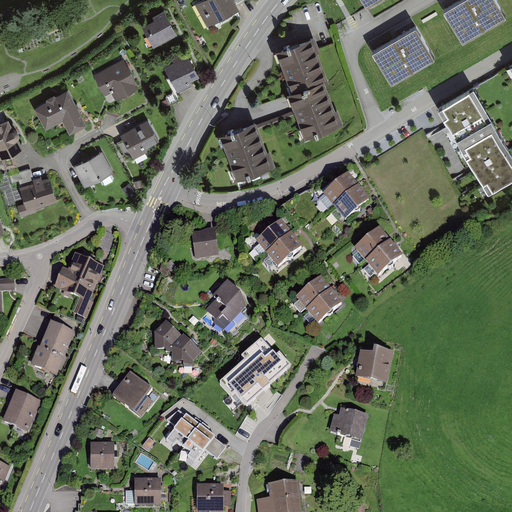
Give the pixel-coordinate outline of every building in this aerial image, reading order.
[(240,0),(208,0),(199,5),(211,28),(246,10),(240,0)] [(380,0),(362,0),(368,8),(380,0)] [(493,0),(469,0),(444,15),(463,47),(506,21),(493,0)] [(161,21),(150,26),(160,47),(184,35),(172,10),(158,17),(161,21)] [(416,31),(373,57),(391,88),(435,62),(416,31)] [(315,40),(276,54),(292,96),(325,85),(328,83),(318,55),(320,54),(315,40)] [(196,55),(172,67),(184,93),(209,81),(196,55)] [(129,61),(101,74),(110,95),(119,92),(123,100),(143,91),(129,61)] [(325,85),(292,96),(288,98),(304,142),(344,128),(338,111),(335,112),(325,85)] [(76,89),(39,107),(50,130),(68,121),(75,134),(94,125),(76,89)] [(511,157),(474,93),(439,114),(448,129),(472,169),(488,197),(511,183),(511,157)] [(154,118),(126,132),(139,158),(154,150),(150,143),(163,136),(154,118)] [(0,124),(0,153),(2,153),(5,161),(29,151),(15,119),(0,124)] [(256,125),(220,138),(237,183),(275,169),(269,153),(267,154),(256,125)] [(109,153),(78,168),(89,189),(119,174),(109,153)] [(62,199),(53,175),(37,181),(32,169),(12,177),(15,184),(22,181),(30,202),(21,205),(26,219),(43,212),(41,207),(62,199)] [(340,207),(364,188),(354,176),(330,195),(340,207)] [(375,202),(364,188),(340,207),(352,221),(364,211),(375,202)] [(0,201),(0,236),(12,231),(0,201)] [(298,235),(289,223),(264,242),(273,255),(298,235)] [(222,254),(218,227),(195,231),(199,257),(222,254)] [(397,245),(386,231),(363,251),(373,264),(397,245)] [(298,235),(273,255),(284,268),(309,249),(298,235)] [(407,257),(397,245),(373,264),(383,276),(407,257)] [(90,318),(109,266),(79,255),(72,272),(67,270),(60,289),(83,298),(77,313),(90,318)] [(12,279),(0,280),(0,315),(6,315),(4,292),(13,292),(12,279)] [(337,293),(326,280),(303,298),(313,311),(337,293)] [(254,303),(231,283),(219,298),(221,300),(211,312),(224,323),(229,318),(236,324),(254,303)] [(346,305),(337,293),(313,311),(323,324),(346,305)] [(78,333),(53,323),(36,365),(61,375),(78,333)] [(172,325),(161,336),(161,352),(176,352),(177,365),(196,365),(206,354),(189,337),(187,339),(172,325)] [(274,352),(264,340),(243,358),(246,362),(220,385),(231,397),(236,393),(247,406),(294,365),(279,349),(274,352)] [(373,352),(362,350),(358,377),(386,382),(391,351),(375,346),(373,352)] [(157,390),(132,373),(115,397),(140,414),(157,390)] [(42,402),(18,392),(5,424),(29,433),(42,402)] [(362,439),(368,415),(341,408),(339,416),(334,414),(329,431),(362,439)] [(166,440),(194,461),(204,449),(218,459),(226,447),(180,411),(168,421),(175,426),(166,440)] [(120,444),(95,444),(95,471),(121,471),(120,444)] [(0,494),(11,466),(0,462),(0,494)] [(164,480),(139,481),(140,508),(165,507),(164,480)] [(270,498),(255,499),(255,511),(301,511),(298,480),(268,483),(270,498)] [(225,511),(226,488),(202,488),(202,511),(225,511)]
